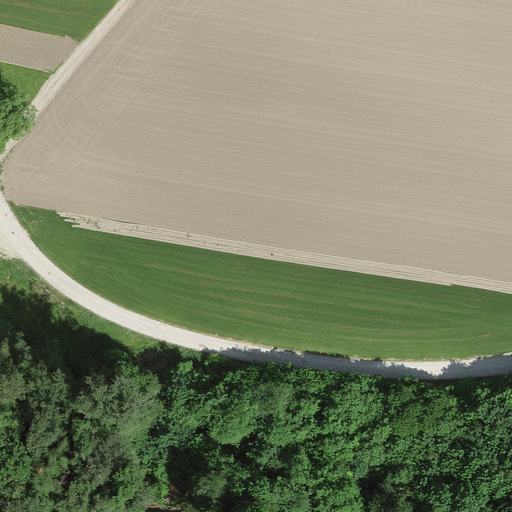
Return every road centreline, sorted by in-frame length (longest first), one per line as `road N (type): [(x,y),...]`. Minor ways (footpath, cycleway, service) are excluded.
road 1 (unclassified): [(0,207),(46,270),(138,324),(349,368),(511,367)]
road 2 (track): [(124,0),(0,147)]
